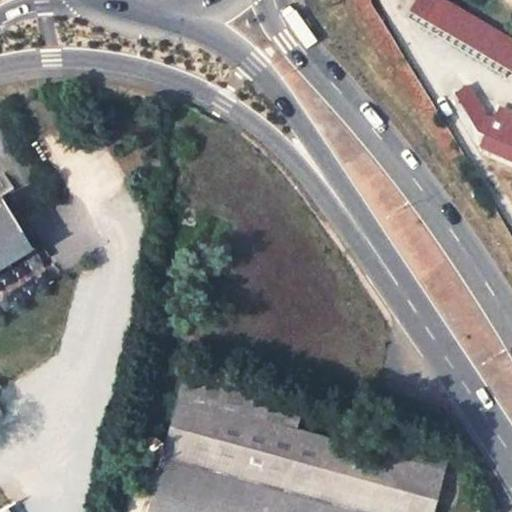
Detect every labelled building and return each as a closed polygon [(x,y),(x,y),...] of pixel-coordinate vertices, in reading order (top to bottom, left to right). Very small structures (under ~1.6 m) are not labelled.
[(419,0),(416,6),(511,63),(511,44),(436,0),(419,0)] [(408,18),(505,77),(511,64),(511,63),(416,6),(408,18)] [(511,128),(482,116),(475,131),(511,147),(511,128)] [(470,144),(511,162),(511,147),(475,131),(470,144)] [(15,224),(1,200),(0,200),(0,270),(31,251),(21,234),(15,224)] [(147,465),(139,492),(150,496),(145,511),(434,511),(452,446),(451,445),(373,423),(368,440),(366,450),(337,442),(282,426),(290,399),(186,371),(158,468),(147,465)] [(368,440),(340,432),(337,442),(366,450),(368,440)]
